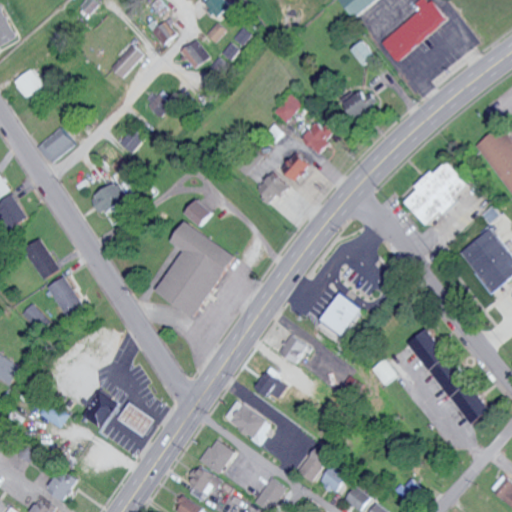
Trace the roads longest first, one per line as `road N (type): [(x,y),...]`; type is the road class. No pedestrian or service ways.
road 1 (primary): [(121,511),(334,216),(396,148),(511,51)]
road 2 (residential): [(0,121),(183,401),(337,511)]
road 3 (residential): [(511,379),(360,186)]
road 4 (residential): [(44,189),(180,42)]
